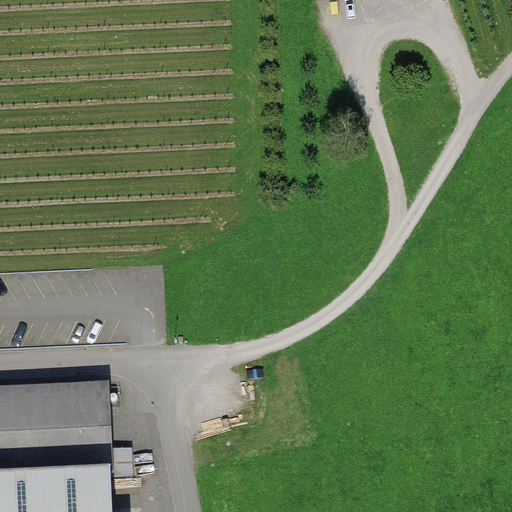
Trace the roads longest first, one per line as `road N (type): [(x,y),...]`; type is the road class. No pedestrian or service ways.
road 1 (track): [(511,75),(482,108),(402,243),(337,320),(240,356),(159,369)]
road 2 (residential): [(0,375),(159,369),(191,511)]
